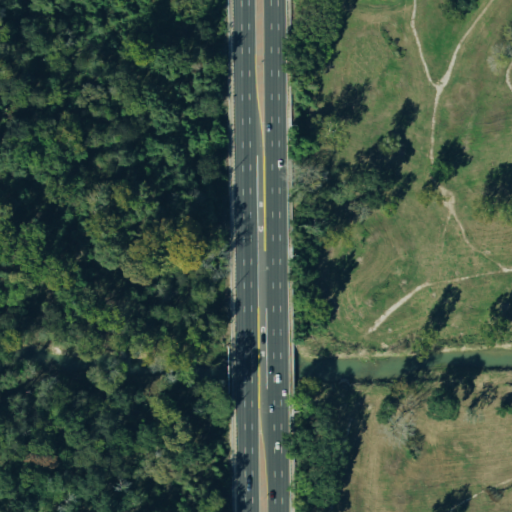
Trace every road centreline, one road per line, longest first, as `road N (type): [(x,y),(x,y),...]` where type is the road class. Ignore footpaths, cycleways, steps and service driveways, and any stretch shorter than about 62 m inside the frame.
road 1 (primary): [(270,272),(268,0)]
road 2 (primary): [(241,110),(242,272)]
